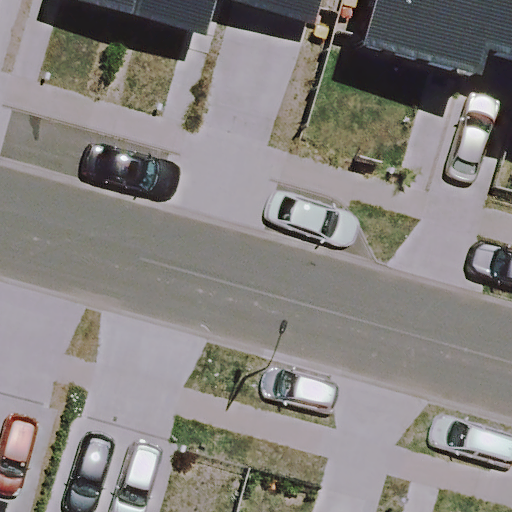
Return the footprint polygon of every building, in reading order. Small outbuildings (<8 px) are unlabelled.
[(40,0),(37,11),(107,31),(115,0),(40,0)] [(115,0),(107,31),(178,51),(190,6),(293,35),(303,0),(115,0)] [(511,7),(511,0),(351,0),(332,66),(431,94),(438,70),(490,85),(511,7)] [(511,7),(490,85),(475,136),(511,146),(511,7)] [(0,511),(9,511),(12,504),(0,500),(0,511)]
